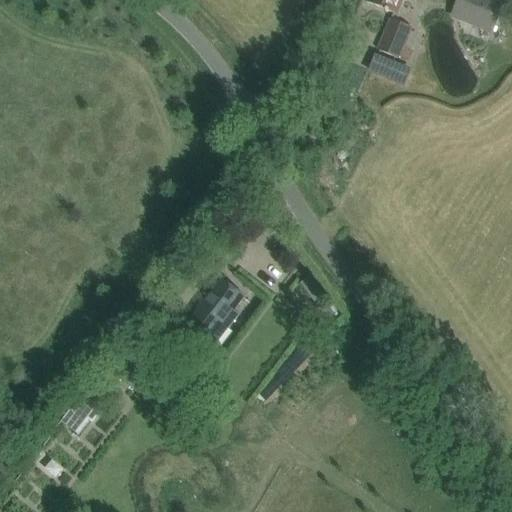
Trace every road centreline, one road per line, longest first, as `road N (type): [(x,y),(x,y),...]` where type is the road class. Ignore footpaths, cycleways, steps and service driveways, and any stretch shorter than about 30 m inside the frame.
road 1 (unclassified): [(511,489),(421,377),(257,131)]
road 2 (unclassified): [(257,131),(213,41),(162,0)]
road 3 (unclassified): [(257,131),(330,0)]
